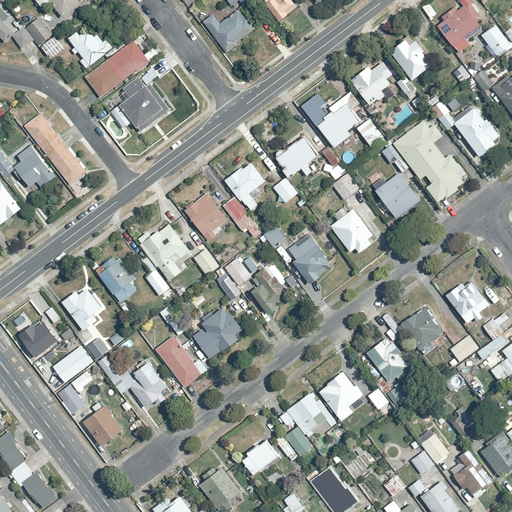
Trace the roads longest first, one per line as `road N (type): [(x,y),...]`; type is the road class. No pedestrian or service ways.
road 1 (residential): [(128,476),(483,210)]
road 2 (secondary): [(113,511),(0,361)]
road 3 (residential): [(235,112),(383,0)]
road 4 (residential): [(0,75),(53,89),(133,189)]
road 5 (residential): [(0,289),(133,189)]
road 6 (residential): [(235,112),(152,0)]
road 7 (residential): [(133,189),(235,112)]
